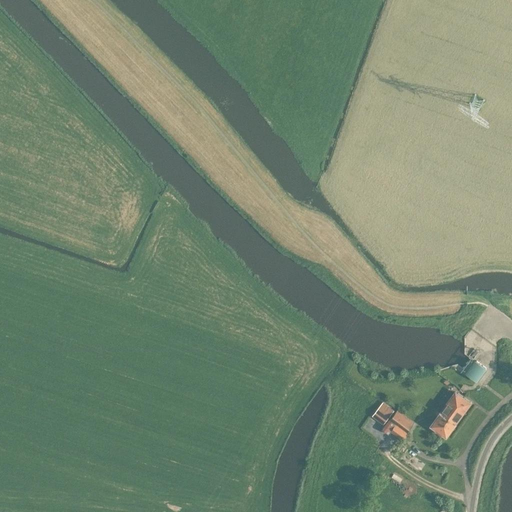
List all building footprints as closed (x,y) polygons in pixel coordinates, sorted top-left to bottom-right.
[(475,361),(466,373),(476,380),(486,367),(476,360),(475,361)] [(431,424),(446,435),(470,402),(455,391),(431,424)] [(383,423),(392,412),(380,403),(372,415),(383,423)] [(390,418),(407,431),(414,421),(397,409),(390,418)] [(407,432),(395,424),(390,430),(402,439),(407,432)] [(402,451),(428,468),(434,459),(408,442),(402,451)] [(447,503),(443,505),(447,511),(450,511),(452,511),(447,503)]
